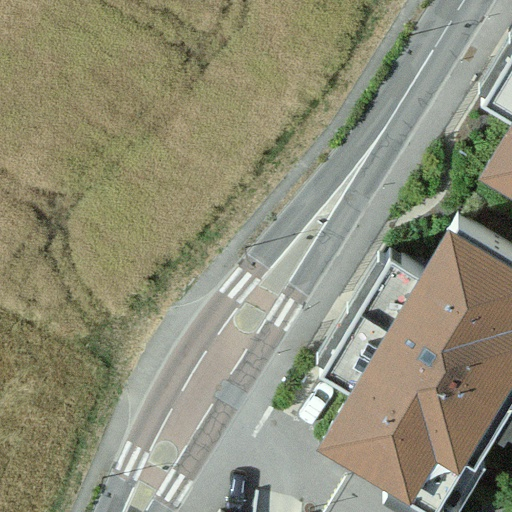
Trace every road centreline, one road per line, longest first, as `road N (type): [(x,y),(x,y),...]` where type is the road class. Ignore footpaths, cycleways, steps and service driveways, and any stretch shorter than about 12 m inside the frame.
road 1 (tertiary): [(385,128),(208,325),(154,413),(113,511)]
road 2 (tertiary): [(158,511),(285,312),(385,128)]
road 3 (tertiary): [(465,0),(385,128)]
